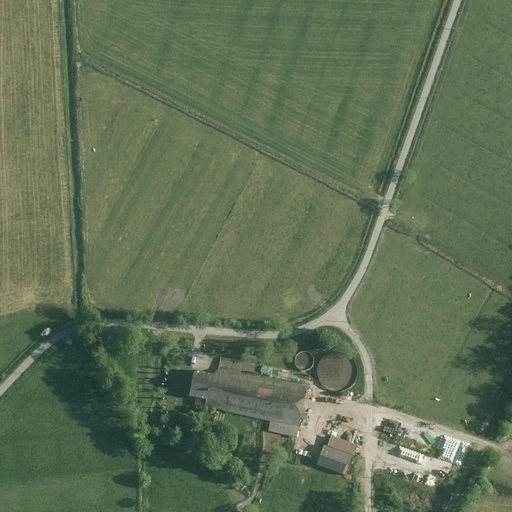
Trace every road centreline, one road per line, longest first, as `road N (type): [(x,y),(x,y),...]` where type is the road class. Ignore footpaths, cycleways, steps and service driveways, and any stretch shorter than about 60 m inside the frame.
road 1 (unclassified): [(0,394),(53,342),(83,326),(275,338),(336,316),(380,221),(459,0)]
road 2 (track): [(368,511),(367,359),(336,316)]
